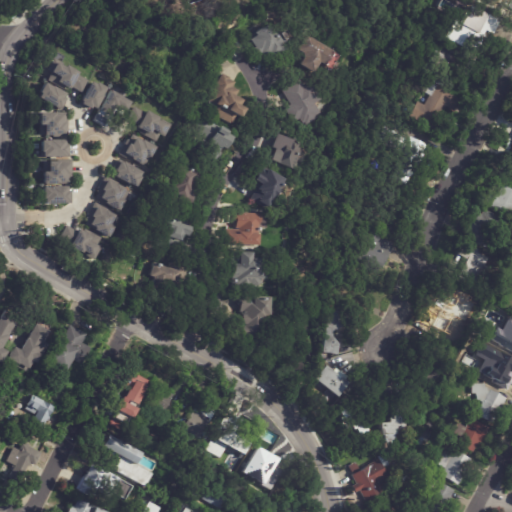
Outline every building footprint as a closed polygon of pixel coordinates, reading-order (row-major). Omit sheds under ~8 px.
[(499,22),(492,34),(485,30),(483,35),(484,36),(476,52),(462,44),(461,47),(443,38),(453,19),(457,22),(463,12),(466,13),(470,5),(499,21),(499,22)] [(273,34),(279,43),(277,44),(281,50),(267,59),(265,56),(260,59),(256,53),(252,55),(248,49),(249,49),(243,39),(250,34),(250,33),(266,23),(273,34)] [(329,53),(334,56),(331,62),(335,65),(332,68),(329,66),(326,70),(320,66),(321,65),(317,63),(311,73),(298,65),(302,58),(301,54),(295,50),(304,35),(329,50),(328,52),(329,53)] [(452,46),(458,49),(455,55),(449,52),(452,46)] [(477,61),(467,80),(459,76),(454,86),(435,76),(439,69),(428,63),(434,51),(445,56),(446,53),(459,60),(464,51),(478,58),(477,61)] [(79,91),(69,86),(67,89),(47,79),(50,74),(48,72),(48,71),(46,70),(49,65),(51,66),(53,63),(62,68),(63,66),(76,72),(75,75),(87,81),(81,92),(79,91)] [(224,74),(231,78),(230,79),(236,83),(233,87),(239,91),(236,98),(241,101),(237,107),(241,109),(232,125),(212,113),(217,105),(216,105),(216,104),(208,99),(224,74)] [(318,101),(312,105),(317,114),(313,117),(314,119),(304,125),(303,123),(301,125),(298,120),(292,123),(283,109),(289,105),(281,91),(297,80),(302,87),(308,83),(318,100),(318,101)] [(460,100),(454,111),(445,106),(440,116),(441,117),(434,130),(408,116),(416,101),(423,106),(428,96),(422,92),(428,82),(460,100)] [(63,93),(64,94),(61,98),(64,99),(63,101),(66,102),(62,110),(58,109),(59,108),(57,107),(56,109),(37,98),(39,94),(37,93),(43,83),(52,88),(52,87),(63,93)] [(93,110),(89,108),(88,110),(86,109),(86,110),(79,106),(80,103),(78,102),(89,83),(92,85),(93,83),(103,89),(99,96),(100,97),(93,110)] [(104,128),(91,121),(107,91),(119,98),(127,103),(121,116),(112,112),(104,128)] [(137,129),(136,129),(138,125),(129,120),(135,108),(145,113),(146,112),(158,118),(156,121),(163,124),(165,121),(172,125),(166,136),(161,134),(157,142),(154,140),(154,139),(137,129)] [(65,120),(65,137),(40,138),(40,134),(37,134),(37,126),(35,126),(34,114),(50,114),(50,116),(57,116),(57,113),(63,113),(63,120),(65,120)] [(230,135),(229,137),(231,138),(218,160),(202,151),(208,140),(191,131),(200,116),(230,134),(230,135)] [(389,179),(405,186),(425,144),(408,136),(389,179)] [(140,141),(153,147),(148,157),(149,158),(145,167),(139,164),(139,165),(119,155),(123,147),(125,148),(127,144),(130,146),(133,139),(139,142),(140,141)] [(63,144),(63,146),(65,146),(65,148),(67,148),(67,158),(39,158),(39,153),(37,153),(37,142),(45,142),(45,140),(63,140),(63,144)] [(303,146),(293,171),(274,163),(275,161),(270,159),(273,151),(276,153),(277,150),(278,150),(281,143),(285,145),(287,140),(303,146)] [(69,162),(69,177),(67,177),(67,185),(40,184),(40,173),(44,173),(44,166),(41,166),(41,160),(69,160),(69,162)] [(114,173),(112,172),(117,163),(119,164),(120,163),(138,173),(136,177),(137,178),(132,187),(125,183),(125,185),(112,177),(114,173)] [(195,197),(192,208),(174,203),(176,197),(174,197),(176,191),(173,189),(180,168),(199,173),(192,194),(196,195),(195,197)] [(266,209),(251,201),(258,189),(255,187),(258,182),(255,180),(258,175),(263,178),(268,170),(284,180),(278,189),(279,190),(274,198),(273,197),(266,209)] [(106,181),(127,192),(122,202),(120,201),(115,212),(101,205),(102,203),(94,199),(97,193),(95,192),(99,184),(101,185),(103,181),(105,182),(105,181),(106,181)] [(511,216),(494,207),(493,208),(484,203),(490,191),(497,195),(503,185),(511,190),(511,216)] [(65,188),(65,203),(63,203),(63,204),(42,204),(42,199),(40,199),(40,189),(47,188),(65,187),(65,188)] [(408,200),(393,236),(386,232),(387,230),(378,226),(377,229),(370,226),(375,213),(383,216),(392,193),(408,200)] [(86,216),(89,210),(91,211),(92,208),(100,213),(101,212),(110,217),(110,216),(116,219),(112,226),(107,223),(105,226),(109,228),(104,238),(91,231),(92,229),(84,224),(87,220),(84,219),(86,216)] [(461,238),(469,223),(472,225),(478,213),(481,215),(484,210),(507,222),(498,239),(488,234),(481,248),(461,238)] [(260,217),(259,235),(257,235),(256,246),(226,245),(227,235),(238,235),(238,233),(242,233),(242,228),(228,227),(228,222),(233,222),(234,213),(260,215),(260,217)] [(189,230),(187,237),(181,235),(181,237),(188,240),(184,253),(161,245),(166,230),(163,229),(166,220),(190,228),(189,230)] [(66,228),(74,232),(75,230),(84,235),(86,231),(99,238),(94,246),(99,249),(92,261),(83,256),(84,255),(80,252),(79,254),(66,247),(67,245),(57,240),(65,227),(66,228)] [(394,246),(378,276),(354,263),(371,232),(395,245),(394,246)] [(458,283),(456,282),(468,260),(456,254),(462,241),(490,256),(472,290),(458,283)] [(244,291),(243,291),(243,288),(233,287),(233,284),(231,284),(232,267),(231,267),(231,263),(233,263),(233,253),(252,254),(252,260),(257,260),(261,263),(260,270),(262,270),(268,270),(268,279),(261,279),(261,285),(258,288),(251,287),(250,291),(244,291)] [(190,273),(187,283),(183,282),(181,289),(174,287),(172,292),(153,286),(155,278),(151,277),(155,265),(160,266),(160,264),(167,266),(166,268),(176,271),(179,264),(191,268),(190,273)] [(430,327),(450,290),(464,298),(457,310),(464,314),(462,319),(464,320),(459,331),(448,325),(444,334),(430,327)] [(239,313),(240,298),(267,300),(266,317),(261,316),(261,338),(241,338),(241,327),(244,328),(244,325),(241,325),(241,317),(245,317),(245,314),(239,313)] [(339,329),(336,331),(335,330),(332,332),(332,338),(338,345),(337,354),(323,353),(326,319),(335,312),(344,313),(343,325),(339,329)] [(6,336),(0,348),(0,350),(4,352),(0,360),(0,314),(13,321),(6,336)] [(38,320),(50,327),(41,342),(46,344),(31,372),(17,365),(17,366),(6,360),(12,348),(18,351),(25,339),(26,339),(37,319),(38,320)] [(473,336),(481,320),(488,323),(485,328),(492,332),(490,337),(500,343),(497,349),(473,336)] [(74,330),(86,337),(81,345),(90,350),(82,365),(72,359),(63,374),(44,362),(55,341),(57,342),(61,334),(66,336),(71,328),(74,330)] [(429,394),(419,388),(420,385),(413,381),(419,372),(426,377),(431,369),(423,364),(429,353),(447,365),(429,394)] [(511,385),(508,393),(493,385),(498,374),(491,371),(497,360),(503,363),(505,358),(506,359),(507,357),(511,359),(511,385)] [(325,367),(332,372),(335,367),(348,376),(344,381),(348,384),(338,397),(314,379),(324,366),(325,367)] [(133,411),(129,421),(127,420),(124,426),(126,427),(123,432),(110,425),(115,414),(114,413),(113,410),(113,408),(114,405),(117,404),(120,405),(127,391),(122,389),(128,376),(135,380),(137,377),(147,381),(145,386),(144,385),(138,397),(140,398),(133,411)] [(24,383),(32,388),(25,401),(17,396),(24,383)] [(490,391),(506,399),(500,410),(499,410),(491,424),(476,416),(482,403),(473,398),(471,385),(484,385),(484,388),(490,391)] [(173,396),(162,416),(157,413),(155,417),(146,412),(159,388),(173,396)] [(63,393),(69,396),(66,404),(58,400),(62,393),(63,393)] [(39,430),(28,425),(33,416),(24,410),(25,407),(24,406),(28,397),(50,409),(46,417),(48,418),(45,423),(44,422),(39,430)] [(185,421),(198,403),(214,413),(197,439),(179,427),(184,420),(185,421)] [(360,414),(365,424),(362,425),(366,433),(358,438),(354,430),(351,432),(349,428),(342,432),(336,420),(337,420),(334,414),(344,409),(348,416),(350,415),(352,418),(360,414)] [(403,416),(404,429),(397,429),(397,434),(393,434),(394,442),(379,443),(377,431),(380,431),(380,424),(388,423),(388,418),(390,418),(390,411),(400,410),(401,417),(403,416)] [(435,422),(431,430),(426,427),(430,419),(435,422)] [(487,429),(487,430),(480,443),(478,442),(472,453),(457,445),(460,438),(454,434),(459,425),(466,428),(470,420),(487,429)] [(236,427),(253,437),(237,464),(230,460),(230,461),(225,458),(226,456),(212,448),(220,436),(226,440),(235,426),(236,427)] [(153,436),(159,439),(154,448),(146,444),(151,435),(153,436)] [(102,456),(107,442),(129,451),(124,463),(126,463),(125,466),(129,467),(126,476),(98,465),(102,456)] [(16,481),(0,473),(13,448),(19,451),(22,445),(40,454),(34,466),(28,463),(18,483),(16,481)] [(336,449),(342,452),(338,459),(333,456),(336,449)] [(273,461),(278,464),(270,476),(265,472),(262,475),(259,473),(258,474),(248,467),(259,451),(263,453),(264,451),(270,455),(268,458),(273,461)] [(446,452),(452,455),(454,451),(471,460),(457,486),(440,477),(445,469),(437,465),(444,451),(446,452)] [(360,493),(359,491),(354,494),(350,488),(355,485),(350,476),(352,475),(347,468),(355,464),(359,472),(378,461),(387,477),(377,483),(382,492),(365,502),(360,493)] [(115,483),(107,500),(85,490),(88,483),(84,481),(88,471),(115,483)] [(401,474),(407,477),(402,486),(396,483),(401,474)] [(453,492),(442,511),(431,511),(424,508),(431,495),(426,492),(432,480),(453,492)] [(125,483),(136,489),(133,496),(122,489),(125,483)] [(186,485),(198,492),(192,503),(180,496),(186,485)] [(221,509),(220,510),(201,500),(203,497),(200,495),(205,487),(226,499),(221,509)] [(68,511),(72,504),(75,506),(79,498),(94,506),(93,507),(102,511),(68,511)] [(141,511),(111,511),(109,511),(112,505),(126,511),(132,511),(139,499),(146,503),(141,511)]
